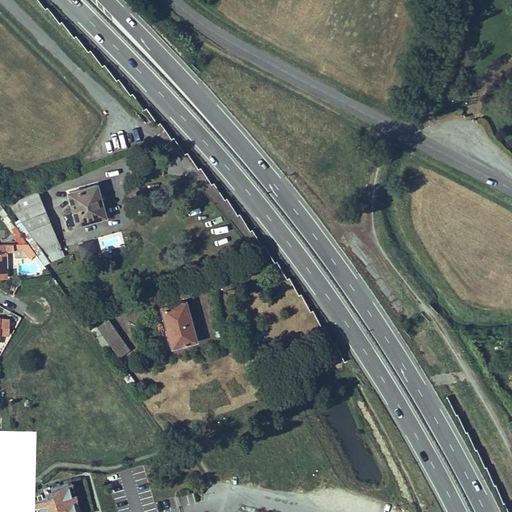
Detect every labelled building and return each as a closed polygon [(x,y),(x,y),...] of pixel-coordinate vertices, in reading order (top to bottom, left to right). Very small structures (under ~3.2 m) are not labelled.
[(104,215),(96,184),(69,192),(77,223),(104,215)] [(49,260),(59,256),(56,249),(60,247),(37,191),(9,202),(20,219),(49,260)] [(23,243),(27,242),(19,231),(14,234),(20,243),(23,243)] [(96,253),(92,240),(80,244),(83,256),(96,253)] [(23,248),(27,253),(30,257),(36,252),(29,242),(27,242),(23,243),(23,248)] [(172,346),(186,342),(186,339),(196,337),(193,328),(191,328),(185,312),(188,311),(185,300),(161,306),(172,346)] [(9,318),(0,317),(0,333),(9,333),(9,318)] [(118,356),(129,349),(108,318),(91,330),(104,348),(110,344),(118,356)] [(120,372),(129,384),(135,381),(126,368),(120,372)] [(57,499),(78,494),(74,477),(53,482),(57,499)] [(36,511),(46,511),(60,507),(57,499),(54,491),(32,498),(36,511)] [(58,500),(61,511),(75,511),(83,510),(78,494),(58,500)]
